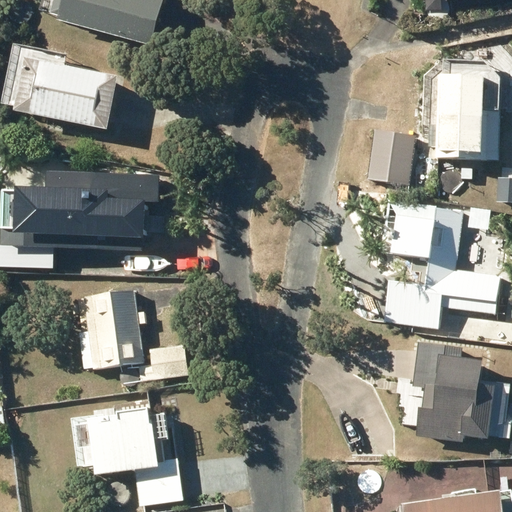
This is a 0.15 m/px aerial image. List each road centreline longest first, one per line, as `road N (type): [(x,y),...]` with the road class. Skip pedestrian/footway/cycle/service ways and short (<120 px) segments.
road 1 (residential): [(265,412),(235,287),(241,160),(261,89),(275,74),(319,76)]
road 2 (residential): [(319,76),(330,96),(330,122),(265,412)]
